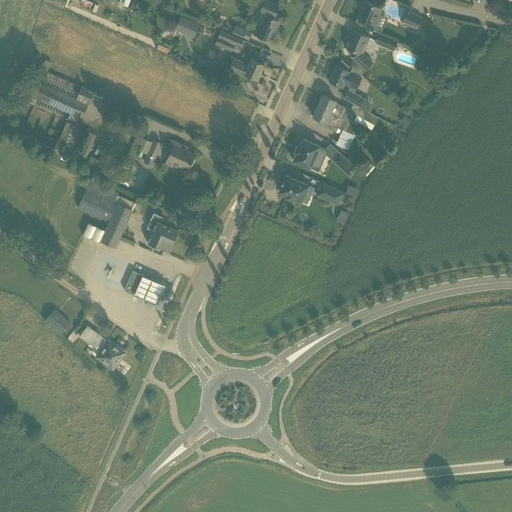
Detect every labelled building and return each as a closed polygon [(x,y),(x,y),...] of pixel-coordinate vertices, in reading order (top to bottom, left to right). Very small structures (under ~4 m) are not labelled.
[(279,7),(265,0),(261,10),(267,13),(260,30),(256,28),(253,34),(268,40),(273,29),(275,30),(279,22),(273,19),(279,7)] [(360,11),(357,18),(366,22),(375,26),(372,31),(380,35),(387,18),(379,15),(382,9),(362,0),(358,10),(360,11)] [(402,23),(417,29),(422,17),(407,11),(402,23)] [(199,24),(180,16),(174,29),(194,38),(199,24)] [(233,32),(248,39),(251,33),(236,26),(233,32)] [(215,44),(232,51),(235,44),(240,47),(243,41),(220,31),(215,44)] [(348,37),(344,46),(352,50),(348,54),(350,56),(355,61),(354,62),(357,65),(364,71),(372,62),(363,54),(370,38),(363,35),(354,31),(350,38),(348,37)] [(375,43),(394,51),(397,43),(379,35),(375,43)] [(244,74),(257,80),(264,64),(251,59),(248,65),(233,59),(228,71),(243,77),(244,74)] [(444,73),(451,78),(462,64),(455,59),(444,73)] [(336,65),(329,81),(337,85),(342,87),(344,84),(356,90),(362,77),(361,77),(350,71),(347,70),(349,66),(342,60),(340,66),(336,65)] [(33,80),(24,101),(34,106),(37,99),(70,113),(54,150),(63,154),(60,161),(66,164),(69,156),(74,159),(76,154),(85,158),(94,135),(86,131),(78,127),(69,147),(66,145),(79,117),(81,118),(87,104),(89,105),(92,98),(98,101),(101,95),(94,92),(82,86),(76,99),(33,80)] [(355,104),(369,112),(371,108),(370,104),(369,101),(348,89),(343,98),(355,105),(355,104)] [(323,95),(318,105),(326,109),(343,116),(351,120),(354,114),(375,125),(379,117),(369,112),(355,104),(355,105),(352,111),(335,103),(336,101),(331,99),(323,95)] [(318,105),(312,117),(320,120),(321,121),(325,123),(324,126),(335,131),(337,128),(342,130),(353,135),(358,124),(354,121),(351,120),(318,105)] [(399,122),(406,128),(411,121),(405,115),(399,122)] [(296,153),(293,161),(309,168),(312,163),(319,166),(324,156),(327,151),(319,147),(319,146),(303,139),(299,146),(297,145),(297,147),(295,151),(295,150),(294,152),(296,153)] [(147,154),(143,162),(151,165),(154,157),(161,143),(153,140),(152,143),(147,154)] [(179,165),(188,169),(195,154),(181,148),(182,145),(171,140),(167,149),(170,150),(165,162),(171,165),(173,163),(179,165)] [(357,168),(339,152),(332,159),(350,175),(357,168)] [(279,188),(277,192),(285,196),(284,198),(293,201),(294,199),(301,203),(302,202),(305,195),(310,197),(314,188),(309,186),(310,184),(286,173),(285,175),(284,175),(278,187),(279,188)] [(90,179),(77,207),(110,221),(105,232),(104,233),(119,240),(119,238),(120,236),(124,228),(135,203),(117,195),(118,192),(90,179)] [(321,183),(316,194),(338,204),(343,193),(321,183)] [(155,246),(165,250),(170,240),(173,241),(174,239),(175,239),(178,231),(162,224),(165,218),(154,213),(147,228),(153,231),(147,243),(155,246)] [(124,290),(135,295),(143,276),(132,271),(124,290)] [(166,290),(143,280),(134,300),(157,310),(166,290)] [(44,321),(59,334),(70,322),(55,309),(44,321)] [(96,356),(112,369),(114,366),(116,367),(120,361),(118,360),(124,353),(108,341),(108,342),(103,338),(104,337),(87,325),(79,336),(95,348),(100,342),(104,345),(96,356)]
